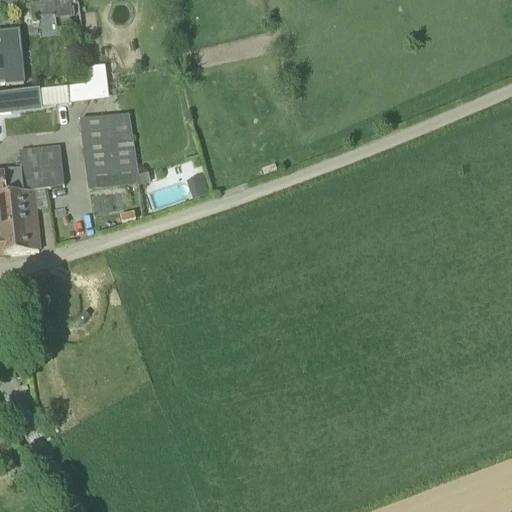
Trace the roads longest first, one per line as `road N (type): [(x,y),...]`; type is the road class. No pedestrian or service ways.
road 1 (unclassified): [(0,272),(258,192),(511,91)]
road 2 (unclassified): [(73,511),(0,382)]
